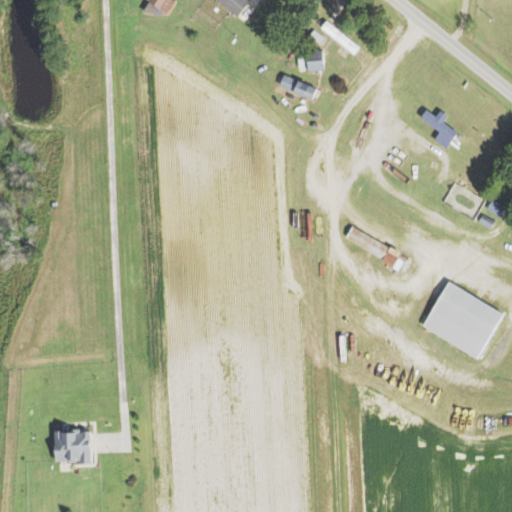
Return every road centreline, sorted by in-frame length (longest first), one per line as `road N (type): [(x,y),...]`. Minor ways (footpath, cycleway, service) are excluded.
road 1 (track): [(333,242),(328,331),(337,511)]
road 2 (track): [(118,340),(141,417),(147,511)]
road 3 (residential): [(511,95),(393,0)]
